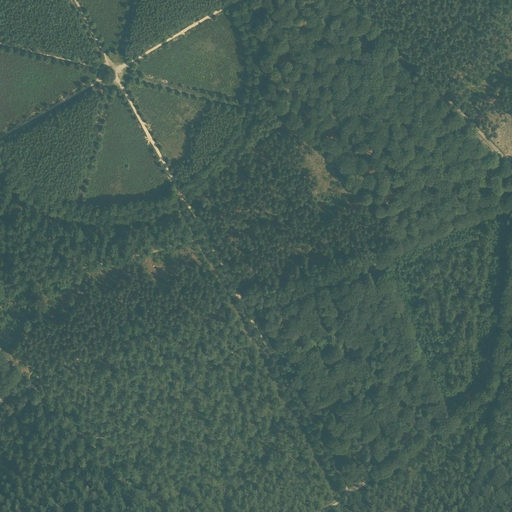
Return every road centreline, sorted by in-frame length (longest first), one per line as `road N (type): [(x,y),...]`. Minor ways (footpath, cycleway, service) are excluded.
road 1 (unknown): [(511,196),(428,229),(353,284),(246,336),(163,400),(93,437),(21,511)]
road 2 (track): [(0,154),(25,181),(73,207),(127,209),(184,194),(219,162),(247,103),(252,46),(235,0)]
road 3 (track): [(350,490),(206,233)]
road 4 (track): [(511,184),(239,293)]
road 5 (track): [(0,352),(27,382),(239,293)]
road 6 (track): [(355,0),(511,166)]
road 7 (track): [(206,233),(0,285)]
road 8 (track): [(8,393),(27,382),(155,511)]
road 9 (track): [(206,233),(117,75)]
road 10 (unknown): [(338,511),(457,425),(472,402)]
road 11 (track): [(168,511),(305,410)]
road 12 (unknown): [(501,379),(465,511)]
road 13 (track): [(73,207),(110,78)]
road 14 (track): [(119,64),(235,0)]
road 15 (track): [(247,103),(119,71)]
road 16 (track): [(0,137),(103,75)]
